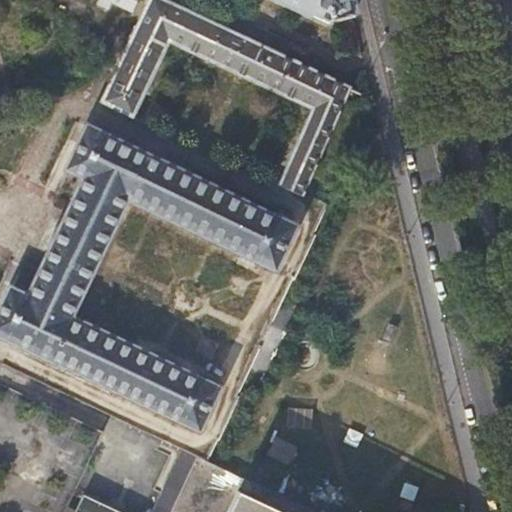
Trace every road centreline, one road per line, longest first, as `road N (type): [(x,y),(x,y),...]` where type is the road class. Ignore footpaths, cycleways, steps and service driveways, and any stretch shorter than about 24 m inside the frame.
road 1 (tertiary): [(387,0),(507,511)]
road 2 (tertiary): [(511,119),(484,0)]
